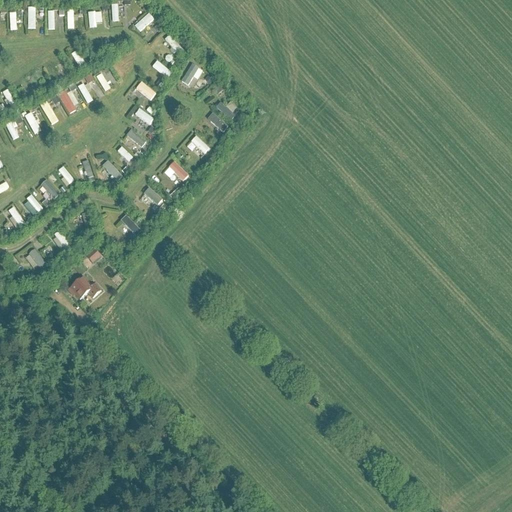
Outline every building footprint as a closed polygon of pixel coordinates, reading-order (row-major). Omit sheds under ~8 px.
[(132,10),(132,3),(121,3),(122,20),(129,20),(129,10),(132,10)] [(46,5),(37,5),(38,28),(46,28),(46,5)] [(26,10),(19,11),(20,26),(27,25),(26,10)] [(95,13),(88,14),(89,30),(96,29),(95,13)] [(148,15),(134,28),(140,34),(154,21),(148,15)] [(162,37),(165,44),(179,38),(176,31),(162,37)] [(80,53),(89,66),(96,61),(88,47),(80,53)] [(77,53),(72,56),(82,72),(88,69),(77,53)] [(129,61),(122,81),(129,83),(136,63),(129,61)] [(62,62),(56,65),(64,79),(69,76),(62,62)] [(157,62),(152,68),(166,81),(172,76),(157,62)] [(192,66),(182,83),(188,87),(198,69),(192,66)] [(104,73),(112,88),(119,85),(111,69),(104,73)] [(118,71),(114,73),(118,81),(122,78),(118,71)] [(110,90),(101,76),(96,79),(105,93),(110,90)] [(31,81),(35,92),(42,90),(38,78),(31,81)] [(85,81),(94,98),(100,95),(91,78),(85,81)] [(142,84),(136,91),(150,103),(156,96),(142,84)] [(83,85),(77,89),(87,106),(93,102),(83,85)] [(20,105),(26,101),(17,88),(12,91),(20,105)] [(8,91),(2,94),(9,109),(15,106),(8,91)] [(71,94),(77,107),(84,104),(78,91),(71,94)] [(65,92),(58,97),(69,117),(77,113),(65,92)] [(246,113),(243,111),(247,106),(239,101),(237,104),(229,99),(224,107),(242,119),(246,113)] [(58,118),(64,113),(54,100),(48,105),(58,118)] [(47,103),(40,107),(52,127),(58,123),(47,103)] [(220,104),(215,109),(230,123),(235,117),(220,104)] [(139,110),(133,117),(148,128),(154,122),(139,110)] [(213,115),(207,121),(222,134),(227,128),(213,115)] [(15,121),(5,126),(12,140),(23,135),(15,121)] [(132,131),(127,138),(142,150),(147,143),(132,131)] [(196,138),(191,144),(205,157),(210,151),(196,138)] [(133,160),(122,149),(118,153),(128,164),(133,160)] [(184,159),(179,165),(195,178),(200,172),(184,159)] [(94,179),(88,162),(82,164),(88,181),(94,179)] [(108,163),(103,167),(117,183),(123,178),(108,163)] [(174,164),(169,170),(183,183),(188,177),(174,164)] [(74,182),(63,168),(58,172),(69,186),(74,182)] [(59,196),(47,182),(41,188),(53,201),(59,196)] [(6,184),(0,187),(0,194),(9,190),(6,184)] [(166,208),(172,200),(160,189),(153,196),(166,208)] [(43,211),(31,197),(26,201),(38,215),(43,211)] [(24,225),(13,210),(8,213),(20,229),(24,225)] [(87,215),(81,217),(85,228),(78,230),(80,237),(86,235),(87,236),(93,234),(87,215)] [(141,233),(126,217),(120,222),(136,238),(141,233)] [(60,232),(53,237),(55,239),(52,241),(61,255),(65,252),(67,254),(72,251),(60,232)] [(113,243),(122,250),(127,244),(119,237),(113,243)] [(29,258),(26,260),(34,272),(39,268),(40,271),(46,267),(35,251),(28,256),(29,258)] [(48,251),(43,254),(46,259),(51,256),(48,251)] [(80,264),(88,274),(103,262),(94,251),(86,258),(87,259),(80,264)] [(83,279),(71,290),(80,302),(89,295),(93,300),(102,293),(95,285),(91,288),(83,279)]
